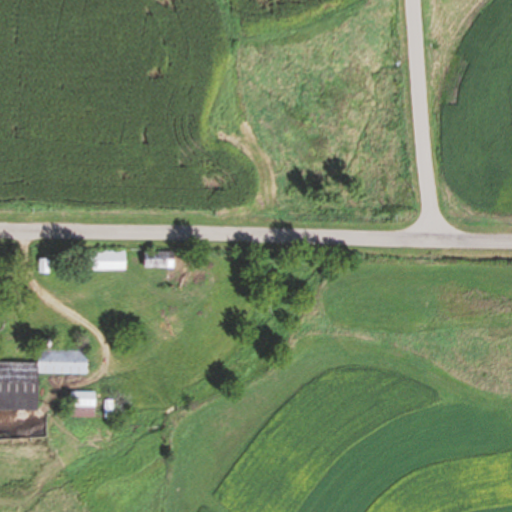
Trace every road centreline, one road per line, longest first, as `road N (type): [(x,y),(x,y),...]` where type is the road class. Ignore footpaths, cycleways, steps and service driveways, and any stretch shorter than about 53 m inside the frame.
road 1 (residential): [(0,227),(511,238)]
road 2 (residential): [(435,238),(415,0)]
